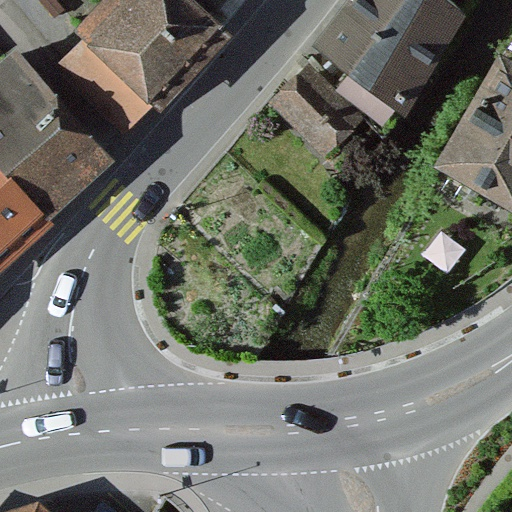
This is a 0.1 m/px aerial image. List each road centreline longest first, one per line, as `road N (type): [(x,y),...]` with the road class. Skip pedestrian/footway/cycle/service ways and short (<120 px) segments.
road 1 (tertiary): [(77,432),(71,329),(93,253),(303,0)]
road 2 (secondary): [(77,432),(325,418)]
road 3 (secondary): [(325,418),(421,401),(511,356)]
